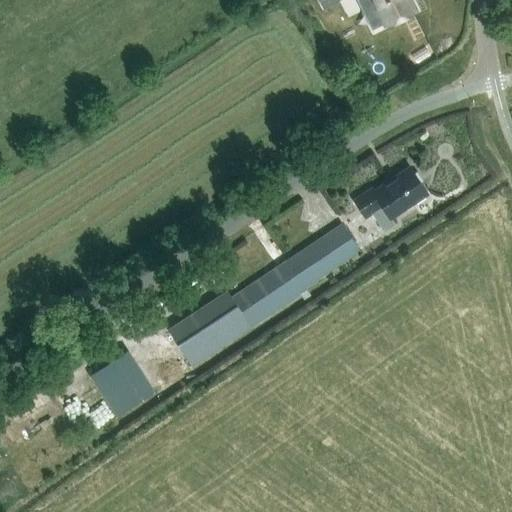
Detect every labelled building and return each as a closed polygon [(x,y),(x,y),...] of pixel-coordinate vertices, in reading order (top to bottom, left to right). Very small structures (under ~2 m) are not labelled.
[(385,22),(386,24),(414,10),(409,0),(358,0),(364,12),(377,6),(385,22)] [(377,6),(364,12),(372,29),(383,24),(385,22),(377,6)] [(391,218),(428,193),(410,167),(373,192),(382,206),(372,213),(385,231),(395,224),(391,218)] [(227,292),(168,331),(193,367),(251,328),(301,294),(299,291),(360,250),(342,223),(231,298),(227,292)] [(113,412),(150,386),(121,346),(84,372),(113,412)]
